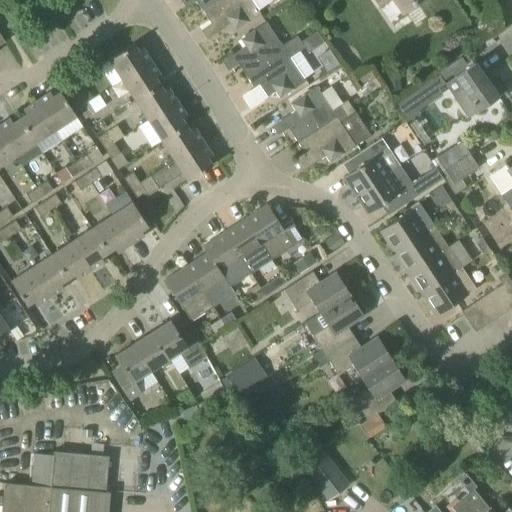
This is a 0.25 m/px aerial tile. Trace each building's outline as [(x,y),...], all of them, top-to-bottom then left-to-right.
[(195,0),(203,11),(218,0),(195,0)] [(261,13),(259,10),(251,0),(218,0),(203,11),(209,20),(214,17),(222,29),(230,24),(235,31),(261,13)] [(375,0),(380,7),(389,0),(394,0),(403,12),(421,0),(375,0)] [(290,58),(298,53),(290,41),(282,46),(267,23),(241,40),(246,46),(237,52),(245,64),(240,67),(248,78),(286,53),(290,58)] [(300,41),(305,48),(308,53),(324,43),(316,31),(300,41)] [(297,36),(290,41),(298,53),(301,51),(305,48),(300,41),(297,36)] [(138,51),(133,44),(117,54),(109,60),(122,80),(151,61),(143,48),(138,51)] [(315,72),(301,51),(298,53),(290,58),(286,53),(248,78),(254,88),(259,85),(267,97),(275,91),(280,98),(306,82),(303,79),(315,72)] [(135,100),(160,84),(155,78),(160,75),(151,61),(122,80),(135,100)] [(480,111),(499,97),(475,63),(456,76),(444,84),(468,118),(479,110),(480,111)] [(399,75),(388,76),(389,91),(401,90),(399,75)] [(123,83),(103,89),(106,101),(126,95),(123,83)] [(164,91),(160,84),(135,100),(148,121),(177,102),(169,88),(164,91)] [(298,143),(336,117),(332,110),(322,94),(316,86),(290,104),(295,110),(287,116),(295,128),(290,132),(298,143)] [(53,97),(50,92),(37,101),(56,130),(76,117),(60,92),(53,97)] [(79,108),(87,103),(80,92),(72,98),(79,108)] [(418,111),(408,96),(395,105),(406,122),(420,113),(418,111)] [(342,103),(339,105),(348,117),(355,112),(352,107),(347,100),(344,101),(342,103)] [(36,143),(56,130),(37,101),(23,110),(26,114),(20,119),(36,143)] [(161,141),(186,125),(182,118),(186,115),(177,102),(148,121),(161,141)] [(85,119),(94,113),(87,103),(79,108),(85,119)] [(339,105),(334,108),(332,110),(336,117),(340,122),(348,117),(339,105)] [(331,163),(356,146),(363,140),(348,117),(340,122),(336,117),(298,143),(304,152),(309,149),(317,161),(326,156),(331,163)] [(13,123),(10,118),(0,124),(0,132),(16,156),(36,143),(20,119),(13,123)] [(190,131),(186,125),(161,141),(174,161),(204,142),(195,128),(190,131)] [(0,166),(16,156),(0,132),(0,166)] [(105,148),(114,143),(107,133),(98,138),(105,148)] [(356,196),(400,166),(388,147),(382,139),(361,153),(366,162),(343,177),(356,196)] [(212,166),(208,158),(212,155),(204,142),(174,161),(140,183),(130,189),(137,199),(147,193),(148,195),(182,173),(187,182),(212,166)] [(444,170),(469,154),(461,142),(437,157),(444,170)] [(112,159),(120,153),(114,143),(105,148),(112,159)] [(83,170),(93,163),(87,154),(77,161),(83,170)] [(454,184),(478,168),(469,154),(444,170),(454,184)] [(72,177),(83,170),(77,161),(66,168),(72,177)] [(511,165),(507,169),(505,166),(491,175),(491,179),(501,193),(500,193),(509,205),(511,202),(511,165)] [(412,183),(400,166),(356,196),(368,214),(402,192),(409,202),(443,179),(436,168),(412,183)] [(91,183),(101,177),(96,168),(85,175),(91,183)] [(130,189),(140,183),(133,172),(123,178),(130,189)] [(81,190),(91,183),(85,175),(75,182),(81,190)] [(43,197),(53,190),(47,181),(37,188),(43,197)] [(33,203),(43,197),(37,188),(27,195),(33,203)] [(51,210),(61,203),(55,194),(45,201),(51,210)] [(451,214),(457,209),(451,200),(445,204),(451,214)] [(41,216),(51,210),(45,201),(35,208),(41,216)] [(141,231),(148,226),(132,202),(112,216),(131,244),(144,236),(141,231)] [(272,259),(294,245),(267,204),(246,218),(272,259)] [(393,253),(434,225),(420,204),(379,231),(393,253)] [(0,219),(2,223),(13,216),(7,207),(0,211),(0,219)] [(458,224),(464,220),(457,209),(451,214),(458,224)] [(117,253),(131,244),(112,216),(92,229),(108,253),(114,249),(117,253)] [(251,273),(272,259),(246,218),(225,232),(251,273)] [(5,227),(11,236),(20,229),(21,229),(20,227),(15,220),(5,227)] [(407,273),(448,246),(434,225),(393,253),(407,273)] [(0,242),(0,243),(11,236),(5,227),(0,230),(0,242)] [(72,242),(90,271),(104,262),(101,257),(108,253),(92,229),(72,242)] [(230,287),(251,273),(225,232),(203,246),(230,287)] [(477,244),(481,250),(483,253),(489,249),(483,240),(477,244)] [(77,279),(90,271),(72,242),(51,255),(67,279),(74,275),(77,279)] [(234,295),(230,287),(203,246),(207,253),(186,266),(213,308),(234,295)] [(421,294),(462,268),(448,246),(407,273),(421,294)] [(309,251),(292,261),(298,272),(315,261),(309,251)] [(67,279),(51,255),(31,268),(50,297),(64,288),(61,283),(67,279)] [(191,322),(192,321),(205,313),(213,308),(186,266),(165,280),(191,322)] [(37,306),(50,297),(31,268),(11,282),(27,306),(34,301),(37,306)] [(436,316),(476,289),(462,268),(421,294),(436,316)] [(319,282),(312,271),(284,290),(297,311),(312,301),(320,313),(350,294),(336,272),(319,282)] [(265,296),(287,282),(282,274),(260,288),(265,296)] [(506,312),(511,307),(511,281),(507,274),(499,279),(503,284),(493,290),(506,312)] [(255,303),(265,296),(260,288),(250,295),(255,303)] [(496,319),(506,312),(493,290),(482,298),(496,319)] [(326,355),(354,337),(348,327),(364,316),(350,294),(320,313),(328,326),(313,335),(326,355)] [(485,326),(496,319),(482,298),(471,305),(485,326)] [(475,332),(485,326),(471,305),(461,311),(475,332)] [(225,328),(236,321),(231,312),(220,320),(225,328)] [(0,337),(10,331),(0,316),(0,337)] [(176,329),(170,320),(152,332),(169,359),(179,352),(189,367),(206,357),(199,345),(185,323),(176,329)] [(215,334),(225,328),(220,320),(210,326),(215,334)] [(172,363),(169,359),(152,332),(133,344),(150,371),(161,364),(164,368),(172,363)] [(392,359),(377,337),(361,347),(354,337),(326,355),(339,375),(354,366),(362,378),(392,359)] [(132,403),(144,395),(137,385),(143,382),(140,377),(150,371),(133,344),(115,356),(124,370),(115,376),(132,403)] [(266,376),(253,356),(224,376),(237,395),(266,376)] [(355,400),(367,419),(368,421),(378,414),(397,402),(390,391),(406,381),(392,359),(362,378),(370,390),(355,400)] [(268,400),(250,409),(259,425),(276,415),(268,400)] [(367,419),(360,424),(370,439),(386,427),(378,414),(368,421),(367,419)] [(108,511),(110,492),(106,492),(109,456),(79,453),(54,451),(53,456),(34,454),(31,485),(5,482),(3,506),(2,511),(108,511)] [(325,452),(302,469),(328,502),(351,485),(325,452)] [(468,493),(458,502),(451,507),(455,511),(511,511),(509,508),(503,511),(492,511),(473,489),(477,486),(467,474),(459,481),(468,493)]
